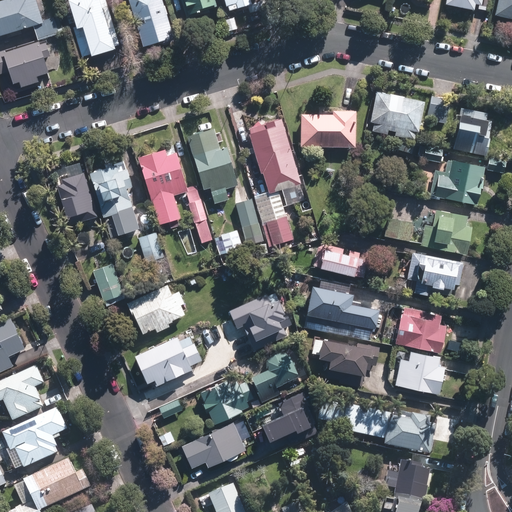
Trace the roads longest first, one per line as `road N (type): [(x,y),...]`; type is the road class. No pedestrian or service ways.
road 1 (residential): [(511,73),(327,37),(0,140)]
road 2 (residential): [(0,159),(159,511)]
